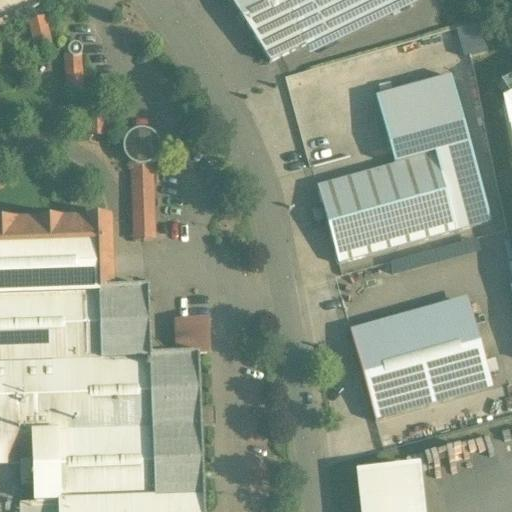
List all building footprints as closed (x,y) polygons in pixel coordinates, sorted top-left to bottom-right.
[(225,0),(268,65),(402,0),(225,0)] [(461,27),(471,59),(491,53),(481,21),(461,27)] [(80,56),(81,53),(80,50),(78,48),(76,47),(73,46),(71,47),(68,48),(67,51),(67,53),(67,56),(69,58),(71,60),(74,60),(76,60),(79,58),(80,56)] [(393,167),(434,156),(455,234),(490,224),(449,79),(375,100),(393,167)] [(92,91),(91,94),(90,94),(90,137),(100,137),(100,103),(103,101),(104,99),(105,95),(104,92),(103,90),(100,89),(97,88),(94,89),(92,91)] [(511,98),(503,104),(511,149),(511,98)] [(147,133),(140,131),(132,133),(126,137),(122,143),(120,150),(121,157),(125,163),(131,167),(132,167),(138,169),(140,169),(146,168),(152,164),(157,158),(158,151),(157,143),(153,137),(147,133)] [(393,167),(316,188),(338,266),(455,234),(434,156),(393,167)] [(138,169),(135,168),(132,167),(133,195),(140,195),(140,169),(138,169)] [(13,225),(0,225),(0,246),(107,243),(106,222),(85,222),(85,224),(59,225),(59,223),(37,224),(37,226),(13,227),(13,225)] [(0,246),(0,295),(109,291),(107,243),(0,246)] [(109,291),(0,295),(0,436),(29,435),(30,464),(20,464),(20,466),(21,488),(32,487),(33,505),(57,504),(57,511),(202,511),(197,357),(177,357),(166,358),(149,342),(147,290),(109,291)] [(470,317),(353,350),(369,409),(486,376),(470,317)] [(204,324),(176,325),(177,357),(197,357),(205,356),(204,324)] [(29,435),(0,436),(0,466),(20,466),(20,464),(30,464),(29,435)] [(410,511),(406,470),(356,475),(360,511),(410,511)]
